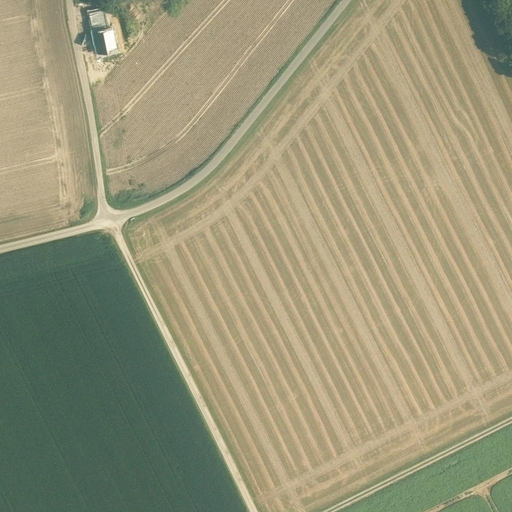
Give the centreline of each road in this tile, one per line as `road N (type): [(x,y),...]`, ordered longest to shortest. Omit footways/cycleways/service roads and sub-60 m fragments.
road 1 (unclassified): [(339,0),(208,171),(165,201),(111,223)]
road 2 (track): [(254,511),(111,223)]
road 3 (unclassified): [(70,0),(102,209),(111,223)]
road 4 (track): [(327,511),(511,419)]
